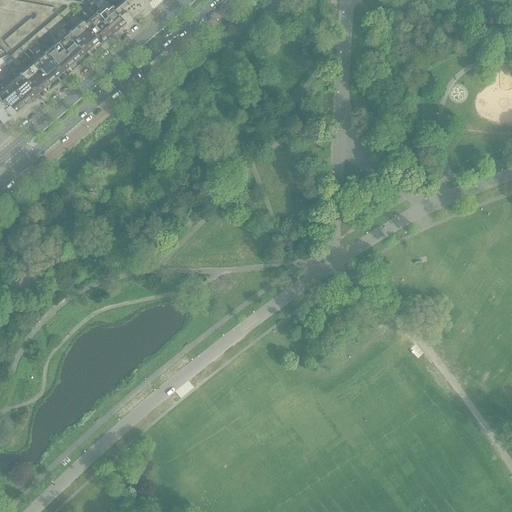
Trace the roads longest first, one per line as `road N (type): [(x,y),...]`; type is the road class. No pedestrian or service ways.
road 1 (secondary): [(21,165),(215,0)]
road 2 (secondary): [(161,18),(9,150)]
